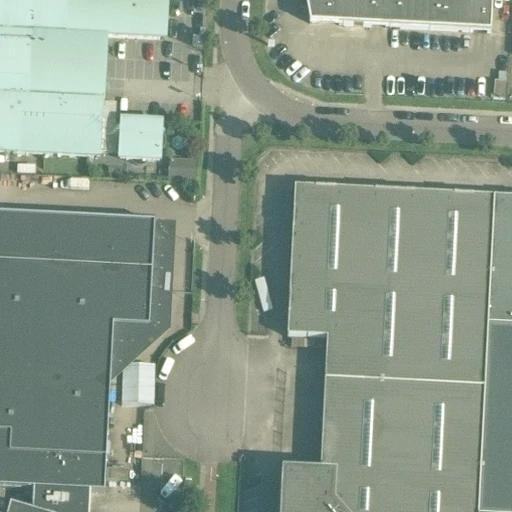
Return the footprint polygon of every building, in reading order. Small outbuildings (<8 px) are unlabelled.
[(0,0),(0,155),(10,156),(25,157),(93,160),(99,154),(99,155),(120,156),(125,162),(133,163),(133,165),(136,167),(142,167),(145,166),(145,163),(153,164),(159,158),(160,150),(163,150),(164,147),(164,141),(164,140),(163,138),(161,138),(161,130),(155,123),(127,122),(121,128),(115,128),(116,105),(103,104),(105,65),(107,39),(159,42),(166,36),(167,0),(0,0)] [(338,27),(490,35),(492,0),(310,0),(309,26),(338,20),(338,27)] [(204,48),(205,39),(190,38),(190,47),(204,48)] [(164,123),(155,123),(161,130),(161,138),(163,138),(164,123)] [(162,166),(163,150),(160,150),(159,158),(153,164),(145,163),(145,166),(162,166)] [(125,162),(120,156),(119,164),(133,165),(133,163),(125,162)] [(325,384),(484,392),(494,200),(294,190),(287,339),(327,341),(325,384)] [(511,511),(511,200),(494,200),(484,392),(325,384),(320,478),(279,476),(277,511),(511,511)] [(90,511),(91,495),(104,495),(113,328),(149,330),(154,228),(153,228),(153,225),(142,225),(142,224),(0,216),(0,490),(33,492),(31,511),(28,511),(9,506),(7,511),(90,511)] [(127,471),(107,470),(106,480),(127,481),(127,471)] [(191,491),(191,485),(191,484),(184,483),(183,491),(191,491)]
